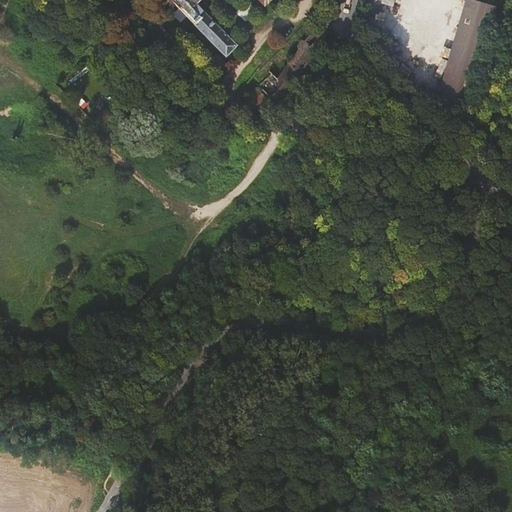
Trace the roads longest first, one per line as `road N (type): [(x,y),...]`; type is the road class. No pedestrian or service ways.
road 1 (tertiary): [(482,187),(471,271),(432,313),(372,336),(269,323),(225,333),(189,367),(104,511)]
road 2 (track): [(0,63),(180,196),(217,208)]
road 3 (tertiary): [(482,187),(347,30),(351,0)]
road 4 (track): [(277,136),(219,90),(224,77),(286,21),(346,26)]
road 5 (track): [(347,30),(277,136)]
road 6 (track): [(137,0),(219,90)]
